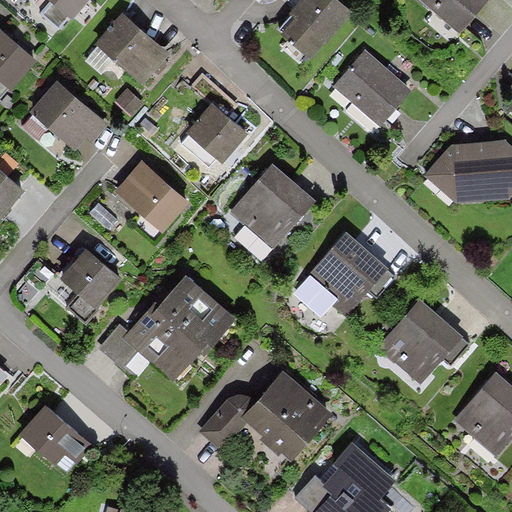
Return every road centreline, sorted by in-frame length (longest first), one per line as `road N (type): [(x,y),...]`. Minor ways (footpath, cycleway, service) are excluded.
road 1 (residential): [(511,320),(164,0)]
road 2 (unclassified): [(230,511),(0,309)]
